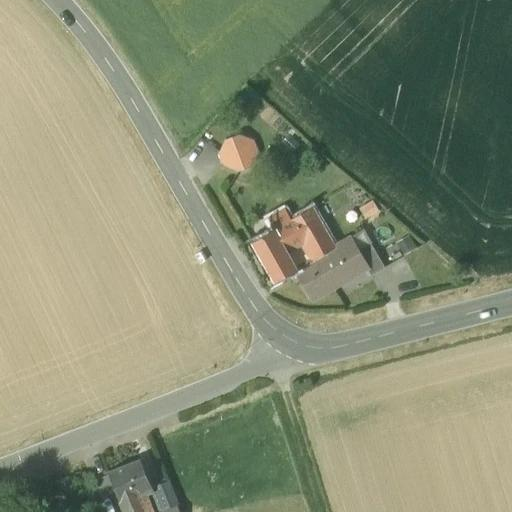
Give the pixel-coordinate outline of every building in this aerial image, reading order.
[(238,134),(225,139),(219,153),(224,167),(238,172),(251,167),(257,153),(252,140),(238,134)] [(313,209),(292,220),(305,246),(326,234),(313,209)] [(286,224),(252,243),(266,266),(288,255),(284,246),(294,241),(286,224)] [(326,234),(305,246),(312,262),(335,249),(326,234)] [(301,268),(296,272),(310,295),(330,284),(333,289),(366,270),(367,269),(357,252),(350,240),(312,262),(301,268)] [(370,245),(357,252),(367,269),(366,270),(370,277),(383,270),(370,245)] [(288,255),(266,266),(275,283),(296,272),(301,268),(292,253),(288,255)] [(141,460),(109,472),(121,501),(139,494),(153,489),(141,460)] [(168,481),(161,484),(166,497),(173,495),(168,481)] [(145,511),(139,494),(121,501),(124,511),(145,511)] [(173,495),(166,497),(171,510),(178,507),(173,495)] [(166,497),(154,502),(157,511),(165,511),(171,510),(166,497)]
